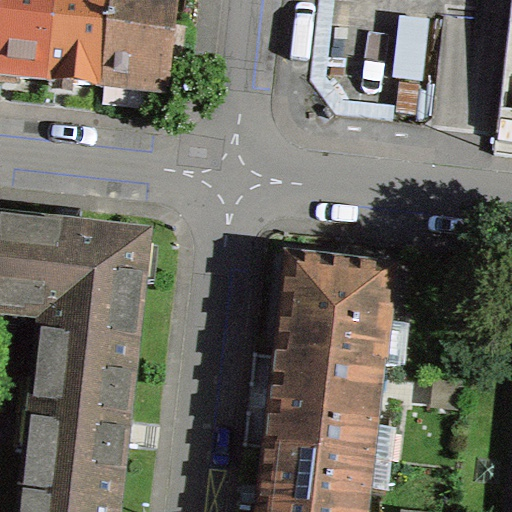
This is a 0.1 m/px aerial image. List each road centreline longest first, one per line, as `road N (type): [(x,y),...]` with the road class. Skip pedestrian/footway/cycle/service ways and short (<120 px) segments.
road 1 (residential): [(198,511),(232,176)]
road 2 (residential): [(511,207),(232,176)]
road 3 (residential): [(232,176),(0,153)]
road 4 (residential): [(232,176),(249,0)]
